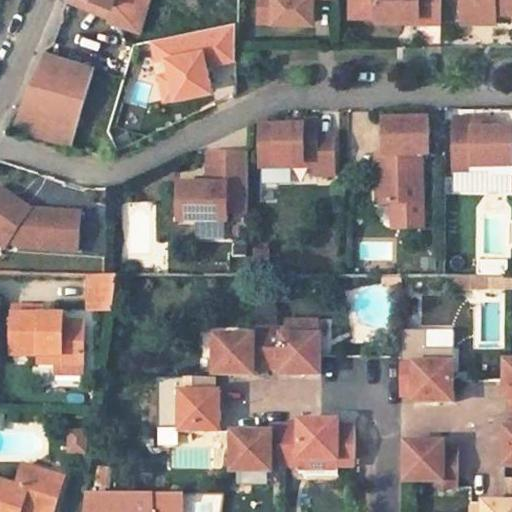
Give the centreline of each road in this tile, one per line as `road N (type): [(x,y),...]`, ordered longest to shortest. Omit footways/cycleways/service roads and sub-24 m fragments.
road 1 (residential): [(0,145),(92,170),(290,96),(511,93)]
road 2 (residential): [(345,383),(380,412),(381,511)]
